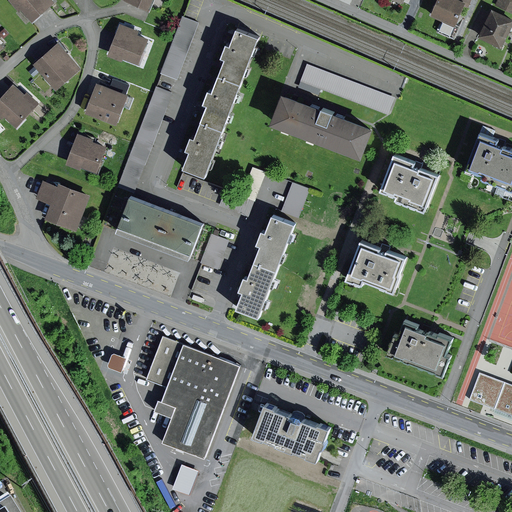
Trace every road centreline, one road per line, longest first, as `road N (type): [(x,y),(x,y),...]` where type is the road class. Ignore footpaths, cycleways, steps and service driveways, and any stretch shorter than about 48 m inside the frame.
road 1 (tertiary): [(37,261),(511,440)]
road 2 (motorway): [(109,511),(0,307)]
road 3 (residential): [(511,80),(327,0)]
road 4 (motorway): [(0,364),(79,511)]
